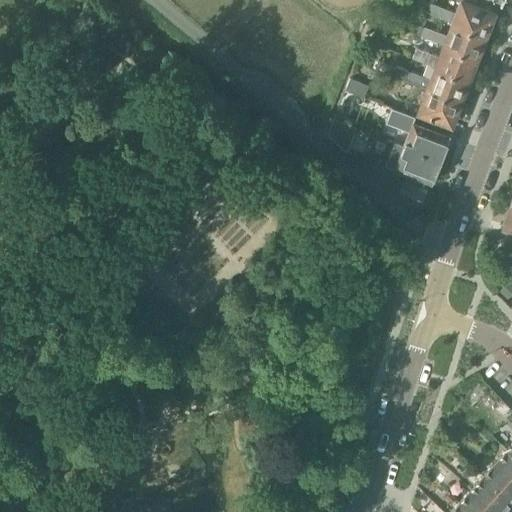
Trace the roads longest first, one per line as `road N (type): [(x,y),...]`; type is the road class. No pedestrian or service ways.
road 1 (residential): [(448,250),(148,0)]
road 2 (residential): [(363,511),(419,339),(434,320)]
road 3 (residential): [(448,250),(511,77)]
